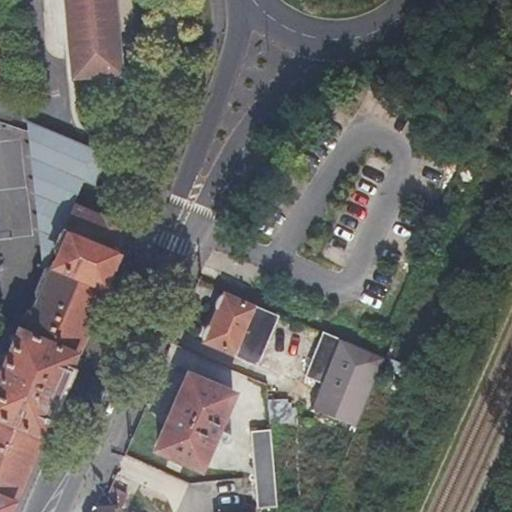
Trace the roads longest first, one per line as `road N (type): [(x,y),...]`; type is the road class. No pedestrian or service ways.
road 1 (secondary): [(51,511),(181,220)]
road 2 (secondary): [(181,220),(246,129),(328,38)]
road 3 (secondary): [(246,0),(181,220)]
